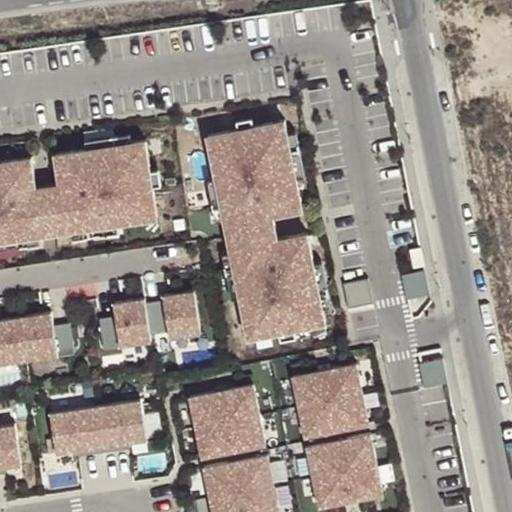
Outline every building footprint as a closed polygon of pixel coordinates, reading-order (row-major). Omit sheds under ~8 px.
[(287,108),(206,124),(246,329),(329,313),(310,216),(280,222),(275,202),(305,197),(287,108)] [(33,145),(0,149),(0,230),(162,206),(149,126),(53,141),(58,172),(38,174),(33,145)] [(422,248),(410,250),(414,268),(426,266),(422,248)] [(115,311),(101,315),(105,342),(203,326),(197,278),(161,283),(164,295),(146,296),(145,286),(112,294),(115,311)] [(368,279),(352,281),(353,298),(370,297),(368,279)] [(0,357),(77,345),(71,314),(59,317),(55,300),(0,309),(0,357)] [(422,352),(429,383),(451,378),(444,347),(422,352)] [(357,355),(293,368),(303,428),(370,413),(357,355)] [(253,377),(192,387),(200,452),(266,438),(253,377)] [(139,390),(50,405),(58,447),(148,431),(139,390)] [(18,414),(0,416),(0,459),(24,457),(18,414)] [(373,426),(306,438),(317,501),(384,487),(373,426)] [(268,447),(205,460),(213,511),(256,511),(281,506),(268,447)]
